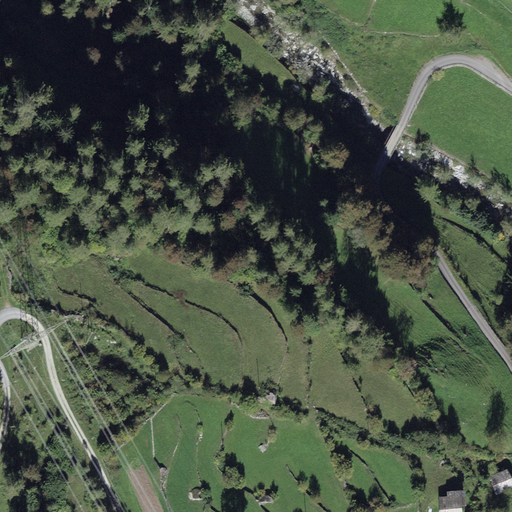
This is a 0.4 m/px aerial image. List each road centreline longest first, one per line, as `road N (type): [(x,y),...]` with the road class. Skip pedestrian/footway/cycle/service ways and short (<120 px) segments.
road 1 (track): [(511,363),(435,248),(395,216),(376,185),(428,75),(450,61),(511,88)]
road 2 (track): [(6,315),(28,315),(42,330),(120,511)]
